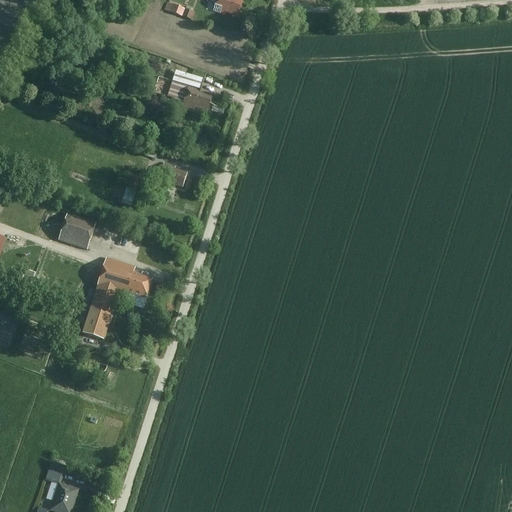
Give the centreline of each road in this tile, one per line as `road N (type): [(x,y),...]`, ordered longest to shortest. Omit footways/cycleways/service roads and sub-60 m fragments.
road 1 (tertiary): [(124,511),(283,5)]
road 2 (unclassified): [(283,5),(339,14),(511,3)]
road 3 (track): [(0,225),(93,259),(116,253),(195,284)]
